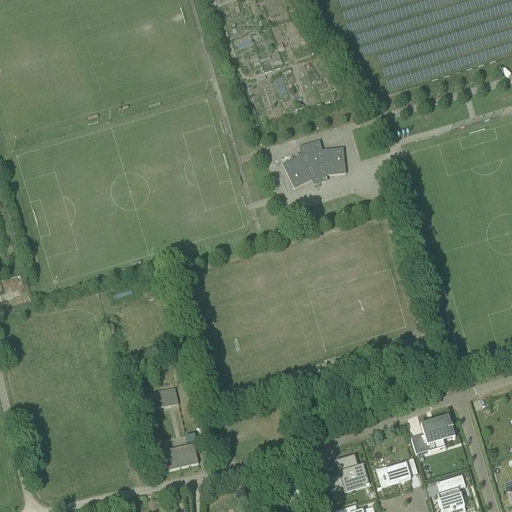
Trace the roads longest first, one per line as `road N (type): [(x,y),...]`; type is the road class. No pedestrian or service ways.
road 1 (residential): [(52,511),(288,456),(458,396)]
road 2 (unclassified): [(34,511),(0,379)]
road 3 (residential): [(493,511),(458,396)]
